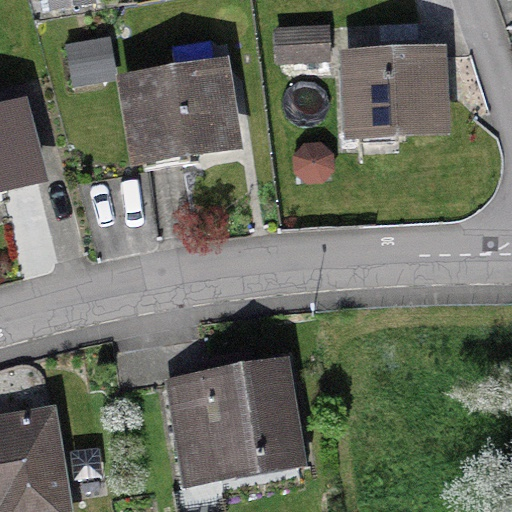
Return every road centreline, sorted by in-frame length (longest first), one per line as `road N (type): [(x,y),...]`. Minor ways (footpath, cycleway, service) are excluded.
road 1 (residential): [(0,319),(197,274),(511,255)]
road 2 (residential): [(468,0),(511,127)]
